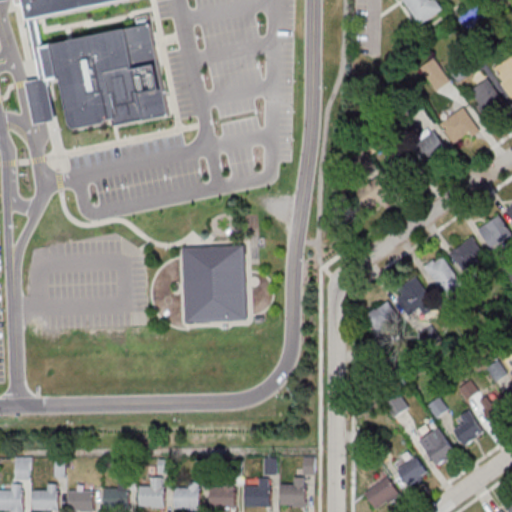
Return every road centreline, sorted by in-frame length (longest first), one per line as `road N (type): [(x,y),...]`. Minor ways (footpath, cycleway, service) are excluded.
road 1 (residential): [(315,0),(295,329),(290,362),(274,385),(250,400),(222,403),(20,407)]
road 2 (residential): [(511,158),(340,282),(336,460)]
road 3 (residential): [(15,261),(45,185),(0,8),(2,118)]
road 4 (residential): [(15,261),(20,407)]
road 5 (residential): [(2,118),(15,261)]
